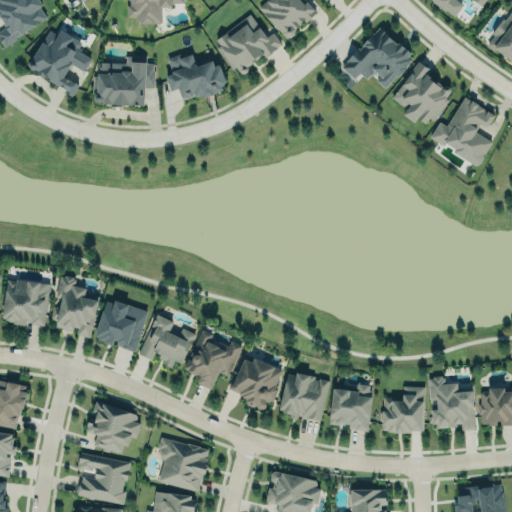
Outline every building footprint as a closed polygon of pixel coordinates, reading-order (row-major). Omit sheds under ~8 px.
[(0,0),(39,0),(43,5),(40,7),(46,17),(16,37),(16,39),(5,46),(0,38),(0,30),(9,26),(8,25),(5,27),(0,18),(0,0)] [(127,0),(128,17),(135,17),(136,24),(161,23),(160,7),(171,7),(170,3),(182,3),(182,0),(127,0)] [(285,38),(316,12),(305,0),(265,0),(258,7),(285,38)] [(484,0),(430,0),(453,16),(462,4),(456,0),(475,0),(481,5),(484,0)] [(511,61),(494,48),(493,50),(487,45),(493,36),(491,34),(502,18),(504,20),(511,10),(511,61)] [(250,13),(215,40),(220,45),(217,48),(232,69),(235,66),(240,73),(244,74),(247,73),(248,68),(247,67),(263,54),(265,58),(283,44),(273,32),(269,36),(264,29),(262,30),(260,28),(260,26),(250,13)] [(28,62),(48,25),(55,29),(58,23),(75,32),(73,36),(80,40),(77,45),(81,48),(80,50),(89,55),(83,67),(80,66),(79,67),(72,64),(72,62),(70,60),(65,68),(68,71),(70,71),(74,76),(74,79),(78,81),(71,95),(62,90),(64,85),(62,81),(60,82),(55,81),(49,77),(52,73),(45,68),(42,73),(34,68),(35,64),(32,65),(28,62)] [(341,66),(354,78),(359,73),(365,79),(370,73),(377,79),(376,81),(384,88),(396,74),(398,74),(412,59),(408,55),(410,53),(404,47),(403,47),(398,43),(396,45),(392,41),(392,40),(385,34),(387,32),(382,27),(381,28),(379,27),(373,33),(372,33),(361,45),(361,46),(359,50),(357,48),(346,60),(347,61),(341,66)] [(166,58),(171,73),(165,75),(169,91),(177,88),(180,97),(194,92),(196,99),(226,89),(218,64),(213,65),(211,59),(195,64),(191,54),(176,58),(175,55),(166,58)] [(99,62),(126,63),(126,56),(146,57),(146,62),(154,62),(154,69),(155,69),(154,88),(145,87),(144,106),(121,105),(121,107),(111,107),(111,105),(102,105),(103,101),(101,103),(99,103),(96,102),(94,101),(94,98),(95,95),(97,94),(93,93),(94,76),(98,76),(99,62)] [(389,101),(415,119),(416,118),(427,125),(444,102),(442,101),(450,90),(427,74),(430,70),(417,61),(389,101)] [(446,126),(464,96),(494,115),(487,125),(484,126),(480,123),(475,131),(491,142),(483,154),(483,153),(482,154),(481,159),(480,162),(478,164),(477,165),(475,165),(474,165),(462,158),(462,159),(452,153),(454,150),(445,143),(443,146),(429,137),(439,121),(446,126)] [(0,311),(0,319),(43,324),(48,282),(39,281),(40,277),(5,272),(0,311)] [(50,320),(53,305),(60,306),(62,300),(55,298),(60,276),(64,277),(64,276),(73,278),(73,280),(75,280),(74,286),(85,289),(84,294),(99,297),(90,337),(76,334),(77,329),(73,328),(72,331),(62,329),(55,327),(56,324),(56,322),(50,320)] [(146,310),(105,298),(93,339),(113,345),(134,351),(146,310)] [(155,352),(151,359),(138,352),(157,314),(173,323),(171,327),(180,332),(182,327),(195,334),(181,363),(175,360),(171,367),(162,363),(164,360),(159,357),(160,354),(155,352)] [(241,345),(230,340),(227,346),(211,339),(213,334),(200,329),(183,369),(198,376),(195,383),(210,389),(217,372),(228,376),(241,345)] [(243,354),(251,357),(252,353),(274,361),(273,365),(280,368),(272,397),(266,400),(263,407),(244,400),(245,393),(230,385),(243,354)] [(287,372),(278,410),(282,410),(282,413),(289,416),(289,417),(293,419),(297,420),(298,412),(301,413),(301,415),(310,419),(318,421),(320,420),(322,408),(322,407),(329,380),(319,378),(319,380),(314,379),(315,376),(308,374),(308,375),(297,372),(295,373),(295,374),(287,372)] [(427,376),(430,415),(426,415),(426,424),(431,423),(432,427),(455,426),(455,422),(459,422),(459,430),(473,429),(470,387),(456,388),(455,380),(444,381),(443,375),(427,376)] [(26,384),(0,379),(0,423),(15,426),(17,414),(19,415),(20,407),(24,408),(25,400),(27,399),(28,395),(25,391),(26,384)] [(328,423),(348,425),(348,429),(367,431),(371,385),(356,383),(355,390),(331,388),(328,423)] [(424,386),(423,432),(411,431),(411,433),(403,433),(403,434),(394,434),(394,432),(389,432),(389,430),(382,430),(383,412),(391,413),(391,401),(402,401),(403,385),(424,386)] [(511,424),(511,387),(478,388),(479,425),(511,424)] [(93,445),(118,452),(121,451),(123,446),(128,446),(131,437),(136,438),(140,423),(133,421),(136,420),(137,417),(135,414),(97,402),(94,409),(99,410),(96,419),(90,417),(86,430),(94,433),(96,435),(93,445)] [(12,433),(0,431),(0,474),(9,476),(11,463),(9,462),(11,453),(16,454),(17,446),(12,445),(14,438),(11,439),(12,433)] [(156,479),(161,459),(158,458),(159,454),(157,454),(158,449),(155,448),(159,435),(207,447),(205,454),(207,455),(203,471),(200,470),(195,490),(156,479)] [(123,503),(125,490),(124,490),(129,460),(79,452),(76,469),(93,472),(92,477),(79,475),(76,496),(123,503)] [(314,480),(317,484),(316,489),(319,489),(317,504),(310,502),(307,511),(276,511),(277,506),(272,505),(273,503),(265,501),(268,486),(276,488),(277,482),(271,481),(269,478),(270,473),(275,471),(314,480)] [(503,511),(501,483),(456,487),(457,502),(452,503),(452,511),(465,511),(471,511),(470,511),(503,511)] [(384,489),(350,490),(350,505),(351,507),(351,511),(389,511),(389,509),(385,509),(385,505),(386,505),(385,501),(384,489)] [(146,511),(196,511),(197,507),(195,506),(196,503),(196,502),(195,501),(195,500),(191,499),(191,496),(155,491),(154,499),(153,510),(147,510),(146,511)]
